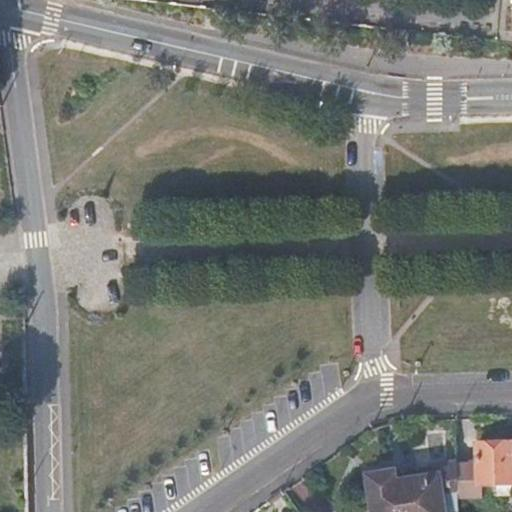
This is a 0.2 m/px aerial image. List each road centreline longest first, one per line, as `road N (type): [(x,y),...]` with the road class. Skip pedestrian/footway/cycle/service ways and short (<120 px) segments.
road 1 (residential): [(46,511),(31,254),(0,5)]
road 2 (track): [(31,254),(511,238)]
road 3 (residential): [(360,95),(0,5)]
road 4 (residential): [(369,393),(360,95)]
road 5 (residential): [(209,511),(369,393)]
road 6 (residential): [(511,99),(360,95)]
road 7 (residential): [(369,393),(511,388)]
